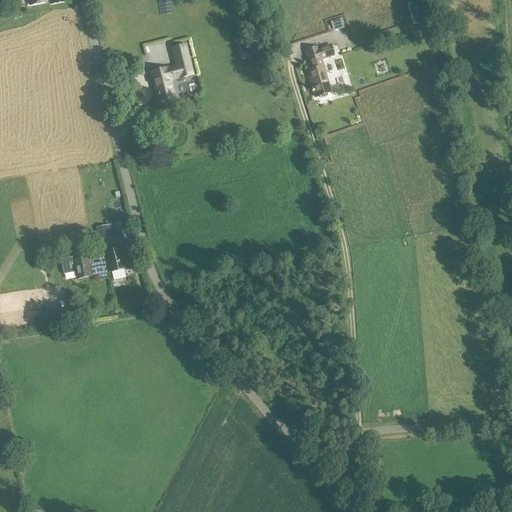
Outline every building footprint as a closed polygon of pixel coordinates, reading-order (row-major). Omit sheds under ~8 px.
[(319,98),(319,99),(321,100),(326,98),(327,96),(327,95),(330,94),(324,76),(326,76),(321,61),(333,57),(330,46),(317,50),(317,48),(304,52),(311,71),(307,73),(315,99),(319,98)] [(167,70),(151,74),(159,102),(174,98),(170,81),(180,78),(180,79),(193,76),(185,47),(172,50),(177,68),(167,70)] [(238,51),(240,62),(252,59),(249,49),(238,51)] [(96,229),(99,241),(115,238),(114,230),(127,227),(124,217),(111,220),(112,225),(96,229)] [(109,273),(110,273),(112,280),(125,277),(123,270),(129,269),(126,254),(123,255),(121,249),(105,253),(109,273)] [(77,280),(91,277),(98,276),(99,281),(109,279),(104,256),(87,259),(73,262),(77,280)] [(66,308),(43,312),(46,328),(69,324),(66,308)]
